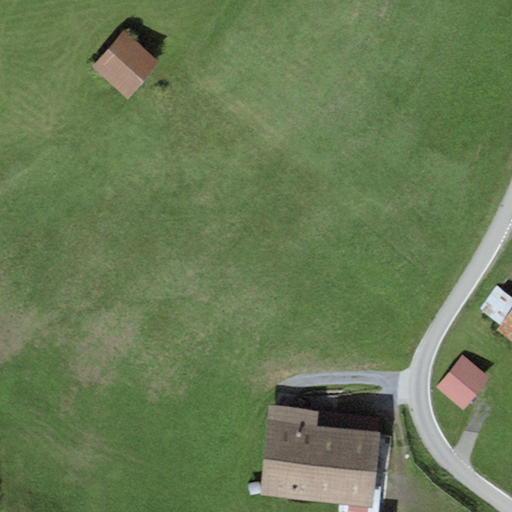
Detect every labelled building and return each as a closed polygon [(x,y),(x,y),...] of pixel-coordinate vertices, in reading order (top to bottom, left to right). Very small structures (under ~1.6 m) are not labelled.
[(125,31),(93,65),(126,97),(159,63),(125,31)] [(511,309),(498,331),(511,340),(511,309)] [(463,355),(436,387),(464,410),(490,378),(463,355)] [(319,411),(270,406),(261,495),(345,504),(372,507),(374,487),(380,432),(378,432),(318,425),(319,411)] [(380,418),(319,411),(318,425),(378,432),(380,418)] [(372,507),(345,504),(344,511),(379,511),(382,488),(374,487),(372,507)]
